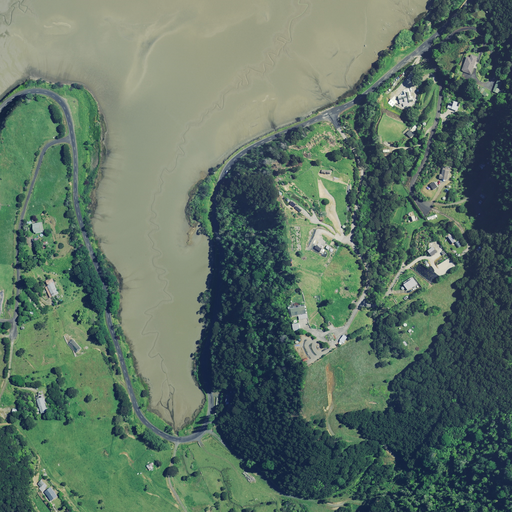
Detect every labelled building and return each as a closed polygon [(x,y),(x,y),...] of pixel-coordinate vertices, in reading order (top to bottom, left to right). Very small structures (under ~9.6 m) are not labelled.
[(479,57),(472,55),(471,58),(468,57),(463,71),(473,74),(479,57)] [(503,82),(498,80),(494,91),(499,93),(503,82)] [(404,93),(403,96),(400,96),(400,99),(404,98),(404,102),(409,101),(409,104),(413,103),(412,102),(415,101),(414,98),(410,99),(410,96),(411,96),(410,90),(405,91),(404,93)] [(462,104),(453,100),(452,103),(451,103),(450,105),(452,106),(452,108),(458,111),(462,104)] [(482,160),(478,166),(483,170),(487,164),(482,160)] [(451,171),(444,170),(443,175),(442,174),(441,179),(449,180),(451,171)] [(43,222),(32,224),(34,234),(45,232),(43,222)] [(439,252),(435,247),(429,251),(433,256),(439,252)] [(53,284),(51,279),(47,281),(49,286),(46,287),(51,298),(60,293),(55,283),(53,284)] [(309,318),(307,306),(303,307),(302,305),(290,307),(292,317),(300,316),(301,319),(309,318)] [(293,324),(294,330),(298,330),(298,331),(302,331),(300,323),(293,324)] [(344,342),(344,343),(348,337),(345,335),(339,343),(342,345),(344,342)] [(48,411),(44,398),(37,400),(42,414),(48,411)] [(59,496),(53,487),(46,492),(52,501),(59,496)]
